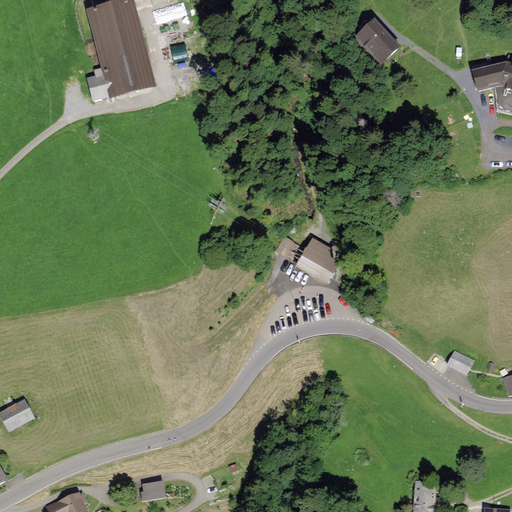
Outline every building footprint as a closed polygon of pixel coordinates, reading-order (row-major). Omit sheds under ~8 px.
[(133,0),(87,12),(101,69),(94,71),(96,78),(86,80),(93,107),(156,91),(133,0)] [(375,22),(356,40),(382,67),(400,50),(375,22)] [(507,64),(473,73),(478,96),(500,87),(506,89),(505,92),(511,93),(511,56),(509,56),(507,64)] [(297,245),(284,238),(276,251),(289,258),(297,245)] [(299,265),(297,268),(321,281),(329,286),(336,273),(326,249),(311,241),(299,265)] [(455,352),(447,368),(468,378),(476,362),(455,352)] [(496,365),(489,363),(488,370),(495,371),(496,365)] [(511,376),(503,379),(508,398),(511,397),(511,376)] [(26,401),(0,415),(0,419),(9,435),(37,419),(26,401)] [(236,465),(228,468),(232,475),(239,472),(236,465)] [(0,467),(0,488),(9,484),(0,467)] [(436,511),(439,485),(416,483),(413,511),(436,511)] [(163,484),(142,487),(144,494),(140,494),(142,503),(166,499),(163,484)] [(80,493),(47,507),(48,511),(87,511),(84,506),(88,504),(83,493),(81,494),(80,493)]
